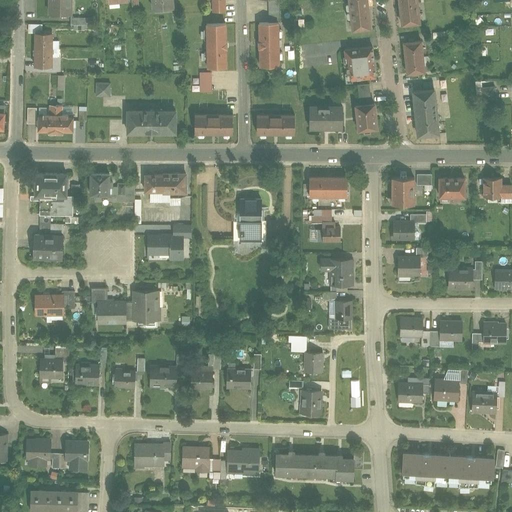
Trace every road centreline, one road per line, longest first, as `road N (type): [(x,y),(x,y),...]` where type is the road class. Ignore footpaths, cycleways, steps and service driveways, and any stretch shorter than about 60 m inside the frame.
road 1 (residential): [(380,435),(108,427)]
road 2 (residential): [(108,427),(36,424),(12,402),(10,275)]
road 3 (residential): [(14,153),(244,156)]
road 4 (residential): [(403,157),(385,0)]
road 5 (residential): [(239,0),(244,156)]
road 6 (residential): [(14,153),(18,0)]
road 7 (residential): [(372,157),(374,306)]
road 8 (residential): [(374,306),(511,307)]
road 9 (residential): [(511,442),(380,435)]
road 10 (residential): [(374,306),(380,435)]
road 11 (residential): [(244,156),(372,157)]
road 12 (residential): [(10,275),(108,276),(109,248)]
road 13 (residential): [(10,275),(14,153)]
